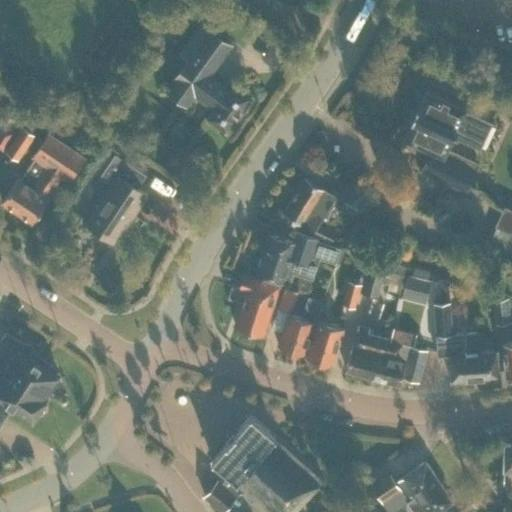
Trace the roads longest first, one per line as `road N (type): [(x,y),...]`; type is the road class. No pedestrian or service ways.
road 1 (secondary): [(159,339),(363,0)]
road 2 (unclassified): [(511,415),(363,407),(159,339)]
road 3 (unclassified): [(144,367),(0,270)]
road 4 (secondary): [(0,510),(62,481),(106,438)]
